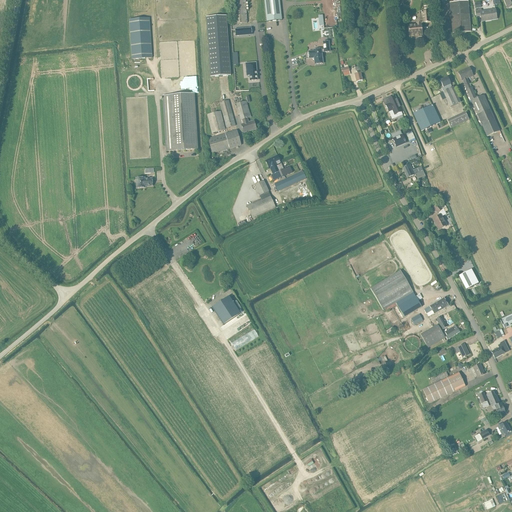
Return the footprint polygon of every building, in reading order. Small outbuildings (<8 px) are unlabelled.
[(245,0),(232,0),(234,24),(247,23),(245,0)] [(264,0),(267,22),(282,21),(280,0),(264,0)] [(511,0),(503,0),(507,9),(511,6),(511,0)] [(468,1),(450,3),(452,34),(471,32),(468,1)] [(481,12),(481,9),(476,10),(477,16),(481,16),(482,21),(497,19),(495,10),(481,12)] [(422,35),(421,25),(421,24),(422,24),(431,23),(430,12),(421,12),(421,17),(420,18),(419,18),(418,19),(417,20),(416,22),(416,24),(416,25),(409,26),(410,36),(422,35)] [(210,77),(231,76),(226,16),(206,17),(210,77)] [(132,59),(152,58),(149,18),(129,20),(132,59)] [(251,28),(235,30),(235,36),(252,35),(251,28)] [(330,52),(329,41),(322,42),(323,50),(321,50),(321,49),(313,50),(313,51),(309,51),(309,53),(308,53),(307,54),(307,57),(308,58),(309,58),(314,58),(315,64),(323,63),(322,52),(324,52),(324,53),(330,52)] [(256,63),(245,64),(247,76),(250,76),(250,81),(257,81),(256,63)] [(462,81),(466,90),(482,126),(487,137),(500,131),(495,120),(484,95),(477,99),(472,87),(471,88),(467,79),(473,76),(469,68),(458,73),(462,81)] [(454,86),(452,87),(447,78),(446,78),(444,78),(444,79),(440,81),(443,88),(441,88),(450,107),(461,102),(454,86)] [(166,151),(198,149),(194,94),(163,96),(166,151)] [(395,97),(389,100),(388,98),(383,100),(385,106),(386,106),(389,112),(393,110),(395,115),(401,112),(395,97)] [(228,100),(219,103),(226,128),(236,126),(228,100)] [(241,121),(242,120),(243,124),(241,124),(244,133),(256,129),(254,121),(249,122),(248,119),(251,118),(246,101),(236,104),(241,121)] [(432,105),(414,114),(421,131),(440,122),(432,105)] [(212,133),(225,130),(221,111),(207,115),(212,133)] [(465,112),(447,120),(451,128),(469,120),(465,112)] [(237,130),(225,133),(225,134),(208,138),(212,154),(229,149),(241,145),(237,130)] [(400,131),(392,135),(393,138),(392,139),(396,148),(406,143),(402,134),(402,135),(400,131)] [(408,141),(414,139),(412,133),(406,135),(408,141)] [(269,169),(271,168),(272,171),(271,172),(272,175),(270,176),(273,182),(292,173),(290,167),(280,171),(279,168),(278,168),(276,165),(281,163),(277,156),(265,161),(269,169)] [(287,160),(288,166),(292,165),(292,168),(295,167),(296,170),(295,159),(287,160)] [(419,173),(417,169),(413,171),(410,164),(403,168),(407,178),(415,174),(417,181),(426,177),(423,171),(419,173)] [(302,171),(274,184),(278,192),(306,179),(302,171)] [(152,186),(152,179),(144,179),(144,178),(136,178),(136,188),(145,188),(145,187),(152,186)] [(253,184),(259,199),(245,205),(251,218),(274,208),(262,180),(253,184)] [(438,204),(433,208),(438,214),(443,210),(438,204)] [(438,230),(446,225),(445,222),(445,221),(444,219),(443,219),(441,215),(433,219),(435,223),(434,223),(438,230)] [(471,270),(459,276),(466,290),(478,283),(471,270)] [(396,303),(404,317),(422,307),(400,271),(370,288),(383,310),(396,303)] [(223,325),(240,313),(229,296),(212,307),(223,325)] [(429,306),(429,307),(424,310),(426,314),(432,311),(434,314),(449,306),(444,298),(429,306)] [(419,315),(411,319),(415,326),(423,321),(419,315)] [(441,316),(436,319),(442,330),(447,327),(441,316)] [(438,325),(433,327),(440,341),(445,338),(438,325)] [(455,331),(453,327),(444,333),(447,337),(445,338),(447,341),(455,336),(460,332),(458,329),(455,331)] [(495,327),(493,328),(497,339),(504,336),(501,329),(499,330),(498,329),(496,330),(495,327)] [(249,336),(252,335),(253,338),(258,337),(256,330),(247,333),(249,336)] [(495,358),(505,353),(509,351),(504,341),(500,343),(500,345),(498,346),(499,348),(491,352),(495,358)] [(455,348),(457,352),(459,351),(462,357),(469,354),(464,344),(455,348)] [(477,377),(485,374),(480,364),(473,367),(477,377)] [(434,383),(448,376),(444,369),(430,376),(434,383)] [(423,390),(429,401),(430,403),(465,386),(458,372),(449,377),(423,390)] [(495,395),(493,392),(486,395),(491,407),(494,406),(495,409),(498,415),(505,412),(502,406),(501,406),(500,403),(496,395),(495,395)] [(484,393),(479,395),(484,408),(489,406),(484,393)] [(499,426),(504,435),(504,434),(505,437),(511,434),(511,432),(509,434),(508,432),(511,431),(506,422),(499,426)] [(487,430),(474,437),(477,442),(490,435),(487,430)] [(485,511),(489,509),(495,506),(492,499),(486,502),(482,504),(485,511)]
